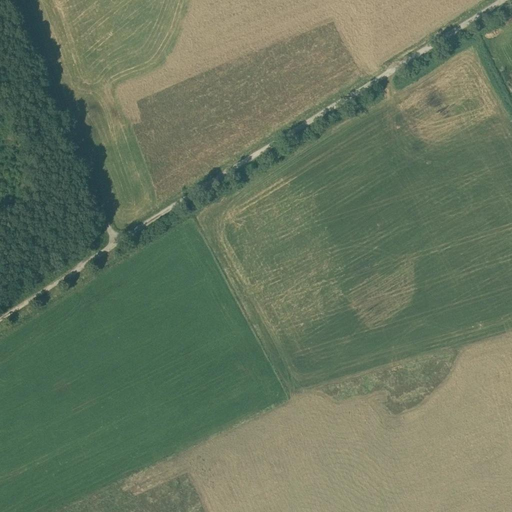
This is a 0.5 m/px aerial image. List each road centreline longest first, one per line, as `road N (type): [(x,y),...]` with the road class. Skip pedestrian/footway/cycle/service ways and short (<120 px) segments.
road 1 (track): [(115,240),(501,0)]
road 2 (track): [(23,0),(115,240)]
road 3 (track): [(0,315),(115,240)]
